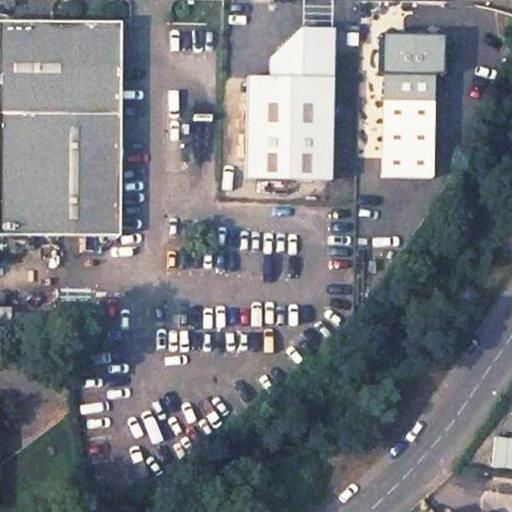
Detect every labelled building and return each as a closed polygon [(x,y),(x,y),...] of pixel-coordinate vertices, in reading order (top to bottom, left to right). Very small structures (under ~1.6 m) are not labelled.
[(329,26),(329,1),(299,0),(299,25),(329,26)] [(0,23),(0,237),(117,237),(117,25),(60,24),(0,23)] [(329,182),(331,32),(299,32),(269,61),(268,81),(245,80),(243,181),(329,182)] [(434,76),(384,75),(383,178),(433,179),(434,76)] [(489,468),(511,470),(511,439),(493,437),(489,468)]
